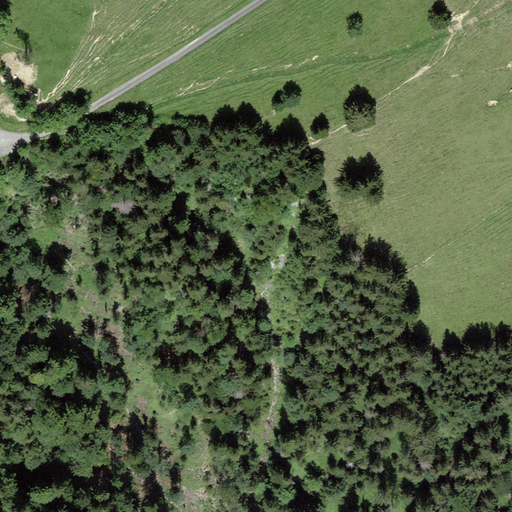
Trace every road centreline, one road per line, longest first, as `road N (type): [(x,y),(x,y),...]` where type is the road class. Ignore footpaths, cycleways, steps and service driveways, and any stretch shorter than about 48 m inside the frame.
road 1 (track): [(258,0),(74,117),(31,139),(0,136)]
road 2 (track): [(0,101),(44,110),(167,0)]
